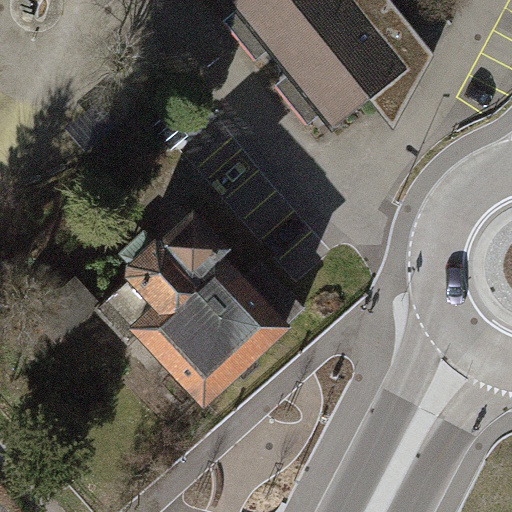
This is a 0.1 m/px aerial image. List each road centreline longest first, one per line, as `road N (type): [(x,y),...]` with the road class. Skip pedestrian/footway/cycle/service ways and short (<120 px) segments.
road 1 (tertiary): [(511,168),(477,181),(437,231),(433,294),(467,348)]
road 2 (tertiary): [(379,511),(467,348)]
